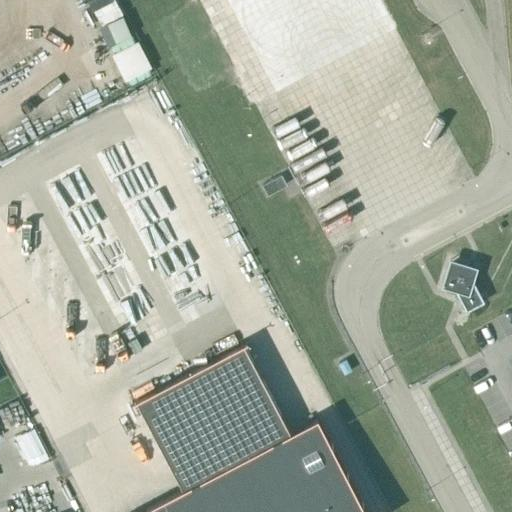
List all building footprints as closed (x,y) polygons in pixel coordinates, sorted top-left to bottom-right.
[(126,86),(153,72),(139,45),(112,59),(126,86)] [(267,193),(286,184),(281,174),(262,184),(267,193)] [(466,310),(484,301),(470,275),(472,268),(452,262),(446,283),(453,285),(457,293),(466,310)] [(182,487),(133,511),(367,511),(317,416),(289,430),(243,342),(136,398),(182,487)] [(344,374),(352,369),(346,357),(338,362),(344,374)]
